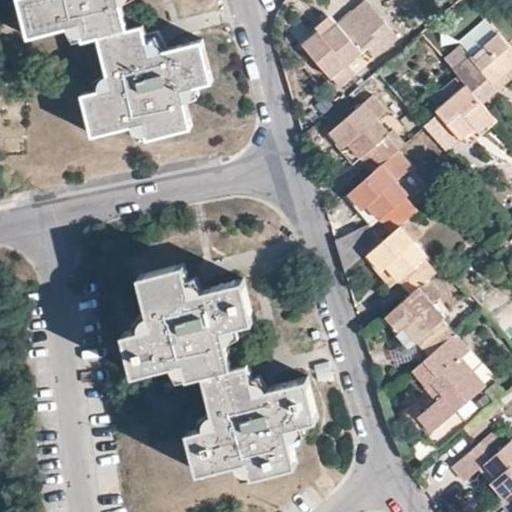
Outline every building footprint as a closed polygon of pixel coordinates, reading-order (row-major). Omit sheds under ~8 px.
[(20,0),(29,36),(67,26),(79,23),(84,38),(84,39),(99,35),(128,27),(122,4),(121,0),(20,0)] [(369,32),(385,19),(367,0),(360,0),(350,10),(369,32)] [(332,76),(348,62),(361,50),(359,46),(372,35),(369,32),(350,10),(323,34),(319,29),(303,42),(332,76)] [(382,46),(397,33),(385,19),(369,32),(372,35),(382,46)] [(203,39),(168,48),(151,52),(146,33),(144,24),(128,27),(99,35),(109,72),(112,85),(97,88),(83,92),(94,134),(130,124),(144,121),(148,136),(148,137),(193,126),(186,102),(183,88),(198,85),(213,81),(203,39)] [(498,89),(511,77),(511,47),(497,31),(472,53),(453,70),(456,74),(465,84),(481,103),(498,89)] [(463,43),(444,60),(453,70),(472,53),(463,43)] [(355,71),(348,62),(332,76),(338,84),(355,71)] [(441,87),(449,97),(465,84),(456,74),(441,87)] [(423,127),(444,151),(474,126),(477,130),(493,117),(481,103),(465,84),(449,97),(435,108),(437,112),(421,125),(423,127)] [(370,95),(362,102),(374,117),(383,110),(370,95)] [(362,102),(355,109),(345,98),(322,117),(332,128),(329,131),(342,147),(348,143),(359,156),(372,171),(380,164),(389,156),(396,150),(383,133),(385,131),(374,117),(362,102)] [(359,156),(348,143),(342,147),(353,161),(359,156)] [(380,164),(395,180),(403,173),(389,156),(380,164)] [(408,218),(417,210),(404,195),(405,193),(395,180),(380,164),(372,171),(349,191),(363,209),(368,205),(391,233),(400,225),(408,218)] [(421,234),(408,218),(400,225),(412,241),(421,234)] [(366,254),(386,237),(369,224),(334,240),(344,273),(366,254)] [(428,278),(435,272),(422,257),(424,255),(412,241),(400,225),(391,233),(386,237),(366,254),(378,270),(384,265),(408,294),(419,285),(428,278)] [(189,375),(205,371),(234,364),(224,327),(255,320),(244,278),(191,291),(185,262),(140,274),(153,324),(124,331),(135,375),(185,362),(189,375)] [(441,293),(428,278),(419,285),(432,301),(441,293)] [(445,342),(454,334),(441,318),(444,316),(432,301),(419,285),(408,294),(385,315),(398,332),(404,327),(429,356),(445,342)] [(467,350),(454,334),(445,342),(458,358),(467,350)] [(445,342),(429,356),(412,370),(425,387),(431,383),(442,397),(437,401),(417,418),(430,434),(483,389),(458,358),(445,342)] [(234,364),(205,371),(218,422),(189,431),(199,471),(250,459),(253,474),(298,463),(288,425),(319,418),(308,376),(256,390),(249,360),(234,364)] [(431,383),(425,387),(437,401),(442,397),(431,383)] [(493,406),(486,398),(474,408),(476,411),(463,421),(468,427),(493,406)] [(511,494),(511,442),(508,445),(496,431),(453,468),(465,483),(485,466),(496,479),(492,483),(505,500),(511,494)] [(440,451),(430,439),(413,453),(423,465),(440,451)]
